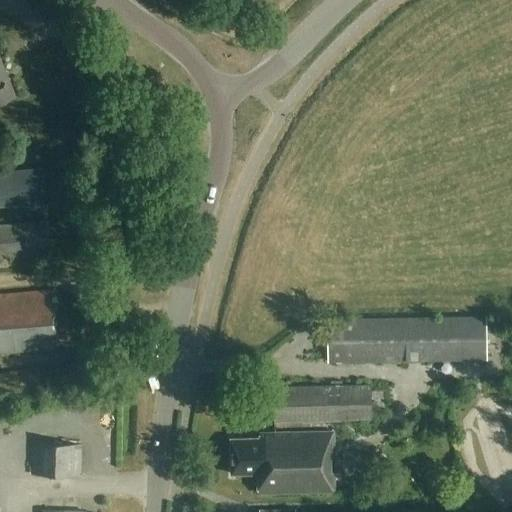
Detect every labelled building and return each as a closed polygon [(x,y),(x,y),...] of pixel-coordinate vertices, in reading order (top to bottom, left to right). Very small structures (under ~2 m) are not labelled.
[(0,100),(16,95),(0,53),(0,100)] [(44,167),(0,170),(0,206),(47,203),(44,167)] [(0,257),(50,253),(48,221),(0,224),(0,257)] [(0,350),(59,346),(55,287),(36,288),(36,294),(23,295),(23,289),(0,290),(0,350)] [(487,358),(486,317),(327,319),(328,361),(487,358)] [(0,395),(42,387),(38,367),(0,374),(0,395)] [(372,418),(372,412),(370,384),(273,387),(274,422),(372,418)] [(260,437),(230,438),(230,474),(257,474),(257,493),(334,492),(334,431),(260,432),(260,437)] [(77,475),(79,444),(33,440),(31,472),(77,475)]
